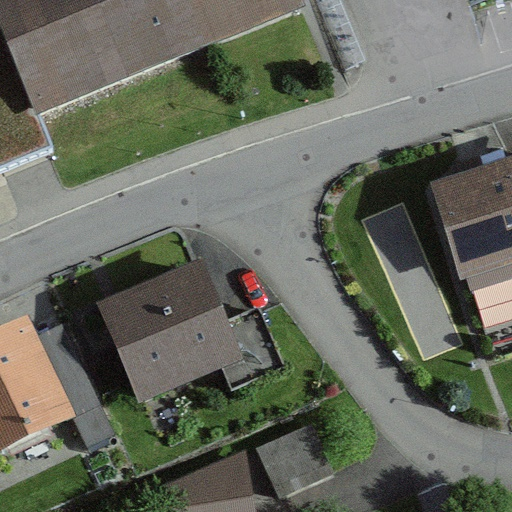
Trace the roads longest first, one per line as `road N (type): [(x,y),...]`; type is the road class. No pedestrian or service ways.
road 1 (residential): [(511,462),(438,438),(390,400),(240,174)]
road 2 (residential): [(240,174),(511,90)]
road 3 (residential): [(240,174),(0,267)]
